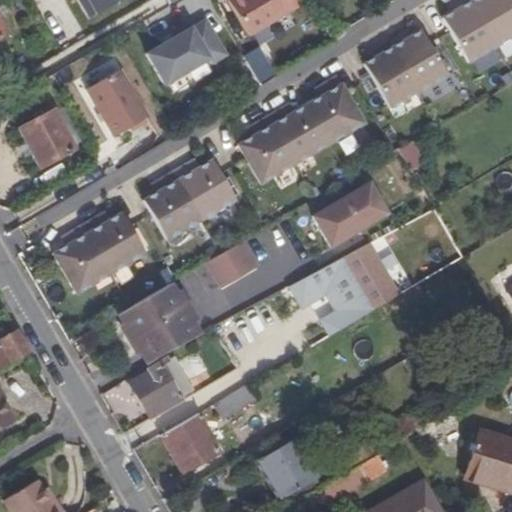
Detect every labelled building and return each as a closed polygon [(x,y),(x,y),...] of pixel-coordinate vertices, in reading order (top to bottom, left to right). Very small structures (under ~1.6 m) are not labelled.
[(79,0),(89,18),(121,0),(79,0)] [(225,0),(245,32),(292,4),(288,0),(225,0)] [(468,0),(493,42),(511,31),(511,9),(506,0),(468,0)] [(450,2),(444,5),(447,11),(453,7),(450,2)] [(163,86),(222,52),(200,14),(186,23),(186,22),(141,49),(163,86)] [(404,26),(398,29),(402,36),(408,32),(404,26)] [(398,29),(385,37),(415,88),(443,72),(417,28),(408,32),(402,36),(398,29)] [(387,105),(415,88),(385,37),(371,44),(375,52),(369,56),(360,61),(387,105)] [(371,44),(365,49),(369,56),(375,52),(371,44)] [(245,61),(255,79),(268,71),(258,53),(245,61)] [(111,133),(145,113),(117,66),(83,86),(111,133)] [(316,95),(304,102),(327,141),(361,122),(333,75),(319,83),(325,90),(316,95)] [(319,83),(311,87),(316,95),(325,90),(319,83)] [(279,107),(265,114),(293,161),(327,141),(304,102),(291,110),(283,115),(279,107)] [(287,102),(279,107),(283,115),(291,110),(287,102)] [(49,106),(14,125),(35,162),(69,144),(49,106)] [(293,161),(265,114),(250,122),(255,130),(247,136),(235,143),(257,181),(293,161)] [(242,127),(247,136),(255,130),(250,122),(242,127)] [(411,142),(397,148),(407,171),(421,165),(411,142)] [(183,162),(170,169),(198,217),(232,197),(208,158),(188,171),(183,162)] [(191,158),(183,162),(188,171),(196,165),(191,158)] [(170,169),(156,178),(160,185),(152,191),(140,198),(164,237),(198,217),(170,169)] [(156,178),(147,183),(152,191),(160,185),(156,178)] [(327,245),(383,212),(365,182),(310,215),(327,245)] [(70,238),(49,250),(74,290),(143,250),(119,210),(106,218),(97,222),(93,214),(66,230),(70,238)] [(101,210),(93,214),(97,222),(106,218),(101,210)] [(66,230),(57,235),(62,243),(70,238),(66,230)] [(218,284),(252,264),(238,239),(203,260),(218,284)] [(375,241),(285,285),(299,314),(310,308),(324,336),(403,297),(375,241)] [(136,348),(144,362),(195,334),(187,320),(170,290),(165,282),(163,283),(157,287),(115,311),(136,348)] [(0,367),(27,351),(13,328),(0,335),(0,367)] [(268,345),(219,374),(227,388),(276,359),(268,345)] [(196,354),(179,365),(188,379),(205,368),(196,354)] [(165,355),(146,365),(148,370),(129,381),(155,426),(187,407),(180,393),(191,387),(173,356),(170,358),(168,358),(165,355)] [(229,391),(212,401),(220,416),(252,397),(244,382),(229,391)] [(0,424),(10,419),(0,401),(0,424)] [(233,429),(246,450),(288,424),(275,403),(233,429)] [(332,455),(342,471),(370,455),(375,452),(415,429),(435,417),(430,408),(420,413),(416,406),(393,419),(398,429),(385,437),(376,423),(334,447),(336,452),(332,455)] [(186,417),(160,432),(180,469),(216,448),(196,411),(186,417)] [(511,434),(478,424),(464,473),(511,488),(511,434)] [(294,435),(256,458),(277,496),(316,473),(294,435)] [(342,471),(304,493),(313,508),(383,467),(375,452),(370,455),(342,471)] [(0,498),(8,511),(58,511),(48,495),(44,497),(32,478),(0,497),(0,498)] [(439,511),(420,479),(367,510),(368,511),(439,511)] [(306,511),(313,508),(304,493),(272,511),(271,511),(306,511)]
